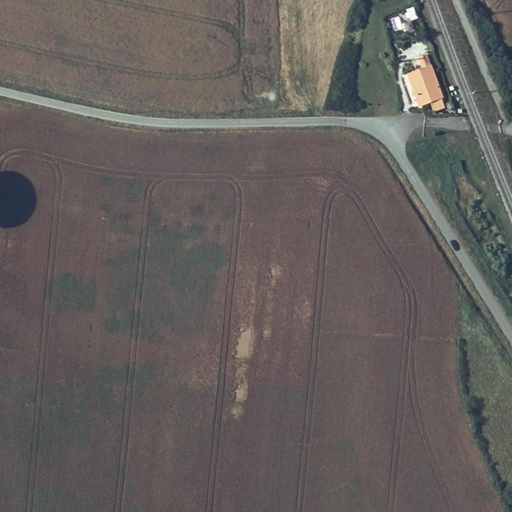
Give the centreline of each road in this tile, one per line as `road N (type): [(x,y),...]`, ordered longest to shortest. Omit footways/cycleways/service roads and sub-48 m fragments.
road 1 (unclassified): [(0,90),(175,122),(372,123)]
road 2 (unclassified): [(511,335),(372,123)]
road 3 (unclassified): [(511,122),(455,0)]
